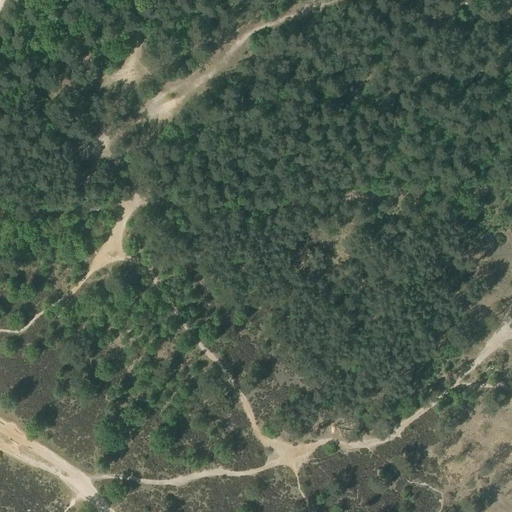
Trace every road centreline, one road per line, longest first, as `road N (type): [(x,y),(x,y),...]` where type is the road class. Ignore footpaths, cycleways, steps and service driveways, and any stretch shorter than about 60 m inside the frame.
road 1 (track): [(81,481),(114,476),(163,484),(238,475),(286,456)]
road 2 (track): [(0,431),(63,467),(105,511)]
